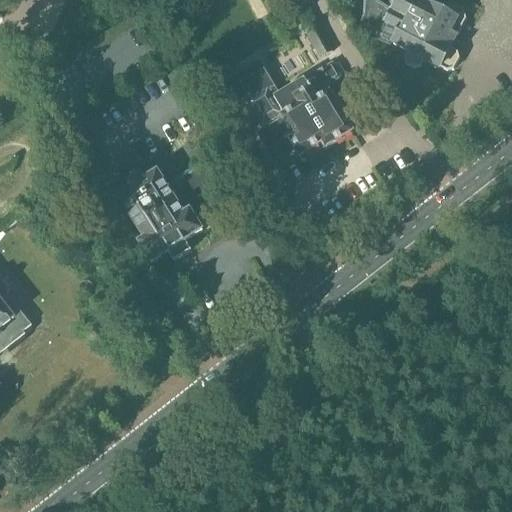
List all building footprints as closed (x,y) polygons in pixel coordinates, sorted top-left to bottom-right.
[(392,11),(373,0),(365,0),(365,15),(361,30),(379,36),(394,44),(409,52),(405,60),(407,66),(415,70),(421,68),(424,61),(448,74),(455,71),(460,60),(458,54),(451,50),(467,21),(464,12),(450,4),(441,7),(439,6),(437,10),(416,0),(398,0),(398,1),(392,11)] [(306,33),(321,61),(339,51),(323,23),(306,33)] [(326,88),(342,79),(333,64),(279,96),(264,72),(245,83),(254,98),(246,103),(262,129),(257,132),(267,148),(273,150),(288,140),(303,164),(306,162),(310,163),(322,156),(324,152),(354,134),(326,88)] [(106,180),(71,112),(57,119),(92,187),(106,180)] [(186,242),(203,231),(200,226),(203,224),(204,226),(234,208),(206,162),(176,181),(178,184),(169,189),(158,173),(144,181),(141,177),(129,184),(132,189),(119,197),(145,240),(140,244),(152,263),(169,252),(174,261),(191,250),(186,242)] [(22,333),(30,327),(6,297),(7,291),(0,281),(0,354),(23,336),(22,333)]
